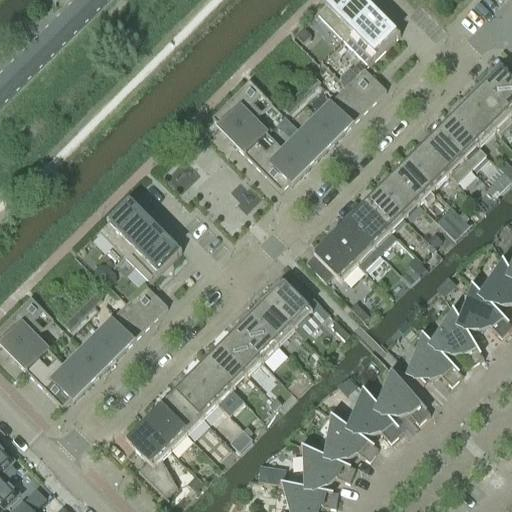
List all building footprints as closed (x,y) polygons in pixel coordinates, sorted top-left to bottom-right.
[(343,45),(372,16),(356,0),(336,0),(317,19),(343,45)] [(369,71),(398,42),(372,16),(343,45),(369,71)] [(311,40),(304,33),(295,41),(303,48),(311,40)] [(481,90),(511,121),(511,119),(511,86),(498,73),(497,74),(496,73),(487,82),(488,83),(481,90)] [(339,99),(329,109),(351,131),(361,121),(386,96),(372,82),(364,74),(339,99)] [(307,89),(313,95),(321,87),(314,81),(307,89)] [(249,86),(212,123),(221,132),(218,134),(219,135),(219,134),(227,142),(249,120),(254,125),(263,117),(253,108),(262,98),(249,86)] [(305,103),(313,95),(307,89),(299,97),(305,103)] [(511,129),(511,122),(511,121),(481,90),(480,89),(471,98),(472,99),(464,106),(479,121),(494,137),(499,142),(511,129)] [(297,111),(305,103),(299,97),(291,105),(297,111)] [(289,119),(297,111),(291,105),(283,112),(289,119)] [(479,121),(464,106),(463,105),(454,114),(456,115),(448,123),(449,125),(450,124),(478,152),(494,137),(479,121)] [(321,117),(312,125),(335,148),(343,140),(343,139),(351,131),(329,109),(321,117)] [(249,120),(227,142),(235,151),(236,152),(236,151),(244,160),(258,147),(266,137),(258,129),(254,125),(249,120)] [(471,175),(486,161),(478,152),(450,124),(449,125),(435,139),(471,175)] [(304,134),(295,142),(317,165),(325,157),(326,157),(326,156),(334,148),(335,148),(312,125),(304,134)] [(457,189),(471,175),(435,139),(421,153),(449,181),(457,189)] [(283,154),(278,159),(300,182),(301,182),(300,181),(308,173),(309,174),(309,173),(317,165),(295,142),(287,151),(283,154)] [(258,147),(244,160),(258,174),(281,197),(289,188),(292,191),(292,190),(300,182),(278,159),(283,154),(281,152),(275,146),(266,155),(258,147)] [(434,195),(449,181),(421,153),(406,167),(434,195)] [(420,210),(434,195),(406,167),(392,182),(420,210)] [(405,224),(420,210),(392,182),(377,196),(405,224)] [(391,239),(405,224),(377,196),(363,210),(391,239)] [(125,262),(154,233),(128,207),(99,236),(125,262)] [(345,226),(346,227),(374,255),(380,260),(396,244),(391,239),(363,210),(355,218),(354,217),(345,226)] [(374,255),(346,227),(339,234),(338,233),(329,242),(330,243),(358,271),(364,276),(380,260),(374,255)] [(151,288),(151,287),(180,259),(154,233),(125,262),(151,288)] [(341,288),(358,271),(330,243),(313,260),(316,262),(308,270),(325,287),(333,280),(341,288)] [(427,253),(433,259),(436,255),(430,250),(427,253)] [(426,273),(421,269),(421,268),(414,262),(407,269),(419,280),(426,273)] [(510,277),(503,266),(501,263),(500,263),(503,269),(481,301),(490,311),(491,310),(496,316),(510,307),(511,310),(511,281),(510,278),(510,277)] [(313,317),(312,316),(318,309),(296,287),(289,294),(287,291),(286,292),(282,287),(280,289),(279,288),(271,296),(272,297),(264,305),(295,336),(313,317)] [(481,301),(472,291),(469,289),(473,294),(460,326),(460,327),(467,338),(472,346),(489,330),(502,343),(511,333),(511,331),(496,316),(491,310),(490,311),(481,301)] [(124,312),(111,325),(133,348),(146,334),(168,313),(154,299),(146,291),(124,312)] [(96,298),(65,329),(71,335),(102,304),(96,298)] [(31,303),(0,333),(0,345),(2,348),(0,350),(1,351),(9,359),(31,337),(36,342),(45,334),(35,324),(44,315),(31,303)] [(295,336),(264,305),(263,304),(254,312),(255,314),(248,321),(279,352),(295,336)] [(363,326),(368,321),(355,308),(350,313),(363,326)] [(460,326),(453,316),(451,312),(450,313),(454,318),(432,350),(432,351),(441,360),(447,366),(461,357),(471,373),(484,364),(472,346),(467,338),(460,327),(460,326)] [(279,352),(248,321),(247,320),(238,329),(239,330),(231,338),(233,339),(261,368),(262,369),(279,352)] [(103,334),(94,342),(116,365),(124,356),(125,357),(125,356),(133,348),(111,325),(103,334)] [(344,345),(349,340),(337,327),(331,332),(344,345)] [(31,337),(9,359),(17,368),(18,368),(27,378),(40,365),(49,356),(40,346),(36,342),(31,337)] [(432,350),(423,341),(420,338),(419,339),(423,343),(410,376),(408,373),(407,374),(423,390),(424,389),(421,387),(432,386),(439,379),(452,393),(463,382),(447,366),(441,360),(432,351),(432,350)] [(247,382),(261,368),(233,339),(219,353),(247,382)] [(86,351),(77,359),(99,382),(100,381),(99,381),(107,373),(108,374),(108,373),(116,365),(94,342),(86,351)] [(233,396),(247,382),(219,353),(205,368),(233,396)] [(65,371),(60,376),(82,399),(82,398),(90,390),(91,391),(91,390),(99,382),(77,359),(69,367),(65,371)] [(40,365),(27,378),(40,391),(63,413),(66,410),(71,405),(74,407),(82,399),(60,376),(65,371),(62,369),(56,362),(47,372),(40,365)] [(205,368),(190,382),(218,410),(229,422),(244,407),(233,396),(205,368)] [(419,430),(431,420),(389,375),(388,376),(392,380),(378,412),(378,413),(388,424),(389,423),(394,429),(406,417),(419,430)] [(204,425),(218,410),(190,382),(176,397),(204,425)] [(378,412),(364,396),(361,393),(360,394),(364,398),(349,434),(348,435),(360,442),(367,446),(378,435),(391,449),(403,438),(394,429),(389,423),(388,424),(378,413),(378,412)] [(188,440),(204,425),(176,397),(168,404),(167,403),(158,411),(159,413),(188,440)] [(171,456),(188,440),(159,413),(152,420),(151,419),(142,428),(143,429),(171,456)] [(349,434),(332,422),(328,420),(328,421),(333,424),(325,462),(325,463),(338,468),(338,467),(345,470),(354,457),(370,468),(379,455),(367,446),(360,442),(348,435),(349,434)] [(162,466),(171,456),(143,429),(126,446),(135,455),(135,456),(144,464),(145,463),(148,467),(138,477),(166,504),(178,493),(162,466)] [(325,462),(302,453),(299,452),(298,453),(304,455),(305,494),(306,494),(318,497),(319,496),(327,497),(333,482),(350,489),(356,475),(345,470),(338,467),(338,468),(325,463),(325,462)] [(0,461),(0,507),(4,511),(5,511),(28,491),(0,461)] [(305,494),(282,490),(278,490),(278,491),(283,492),(289,511),(317,511),(318,511),(336,511),(338,499),(327,497),(319,496),(318,497),(306,494),(305,494)]
